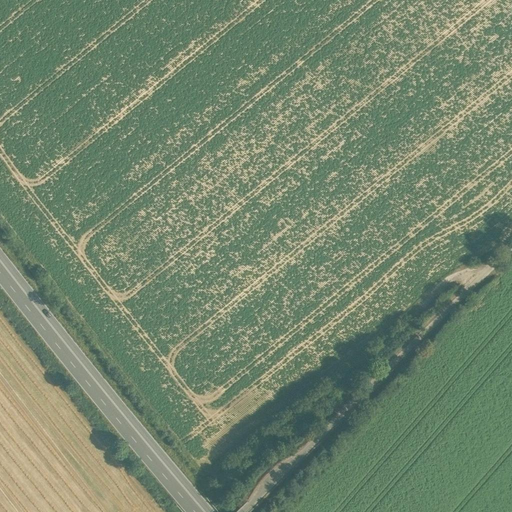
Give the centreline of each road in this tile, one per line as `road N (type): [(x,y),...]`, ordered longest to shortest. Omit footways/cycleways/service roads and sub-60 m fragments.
road 1 (track): [(472,286),(459,278),(435,293),(275,444),(220,483),(0,210)]
road 2 (track): [(241,511),(511,248)]
road 3 (trunk): [(0,265),(200,511)]
